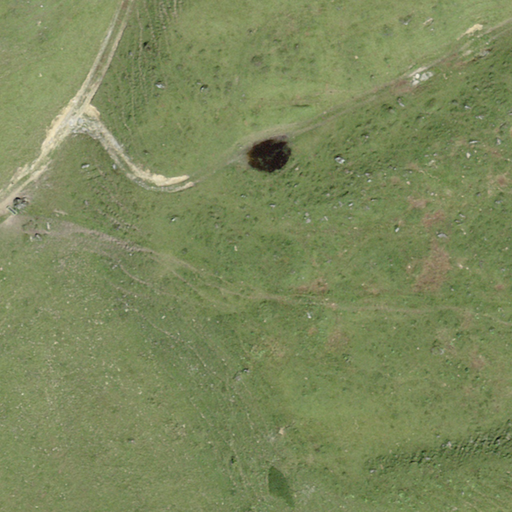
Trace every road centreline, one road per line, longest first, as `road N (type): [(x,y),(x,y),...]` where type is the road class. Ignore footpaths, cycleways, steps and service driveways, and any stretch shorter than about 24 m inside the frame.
road 1 (track): [(65,126),(88,128),(148,183),(188,179),(511,27)]
road 2 (track): [(0,199),(65,126),(126,0)]
road 3 (track): [(188,179),(244,87),(244,59),(291,0)]
